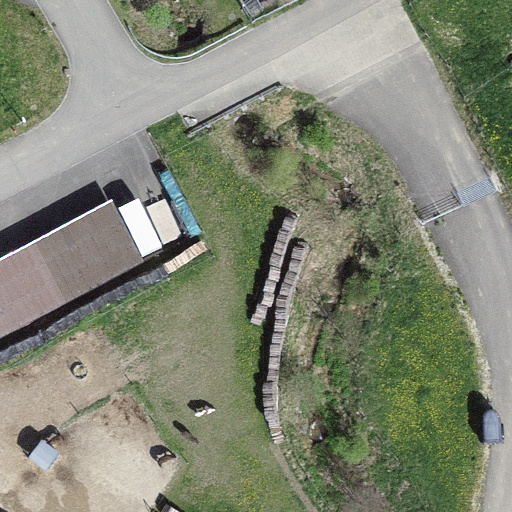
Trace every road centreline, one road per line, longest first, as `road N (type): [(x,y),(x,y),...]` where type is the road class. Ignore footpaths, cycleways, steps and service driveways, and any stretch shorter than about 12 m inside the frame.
road 1 (track): [(491,511),(511,300),(338,7)]
road 2 (residential): [(351,0),(133,132)]
road 3 (residential): [(54,0),(133,132)]
road 4 (residential): [(133,132),(0,209)]
